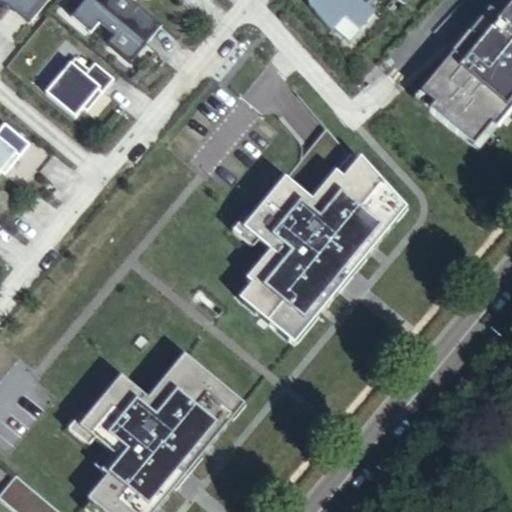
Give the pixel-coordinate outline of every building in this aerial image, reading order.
[(16,0),(18,1),(15,5),(32,20),(49,0),(16,0)] [(130,0),(86,0),(72,18),(91,34),(99,25),(114,37),(108,45),(131,64),(162,26),(130,0)] [(317,0),(311,8),(334,35),(346,20),(362,33),(376,16),(357,0),(317,0)] [(453,55),(420,95),(434,106),(429,111),(474,149),(492,128),(497,131),(511,113),(511,0),(499,0),(469,36),(474,39),(458,58),(453,55)] [(452,54),(453,55),(458,58),(474,39),(469,36),(468,35),(452,54)] [(76,61),(47,95),(76,120),(82,112),(95,97),(98,100),(108,88),(76,61)] [(419,94),(414,100),(428,112),(429,111),(434,106),(420,95),(419,94)] [(82,112),(86,115),(98,100),(95,97),(82,112)] [(0,127),(0,174),(8,165),(13,159),(17,162),(36,139),(11,118),(2,129),(0,127)] [(474,149),(479,153),(497,131),(492,128),(474,149)] [(13,159),(8,165),(11,169),(17,162),(13,159)] [(252,286),(240,301),(289,342),(313,314),(317,318),(342,287),(338,283),(360,257),(364,261),(395,223),(391,219),(402,206),(360,160),(344,181),(336,174),(324,188),(332,195),(320,209),(285,181),(244,231),(279,259),(267,274),(259,268),(247,281),(252,286)] [(108,478),(89,501),(102,511),(156,511),(174,491),(170,487),(197,455),(201,458),(232,421),(228,417),(240,402),(190,361),(178,376),(173,372),(161,386),(169,392),(157,407),(122,378),(81,429),(116,457),(103,473),(108,478)] [(58,511),(16,477),(0,496),(0,501),(13,511),(58,511)]
